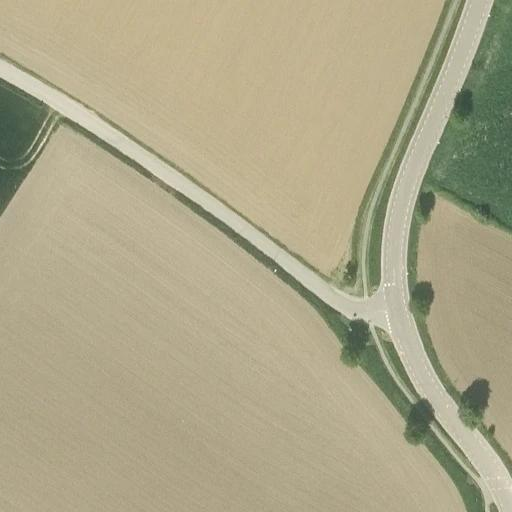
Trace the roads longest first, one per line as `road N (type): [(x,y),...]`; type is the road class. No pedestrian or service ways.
road 1 (unclassified): [(396,307),(359,311),(327,296),(128,149),(0,69)]
road 2 (tertiary): [(396,307),(400,208),(478,0)]
road 3 (tertiary): [(510,511),(492,472),(419,374),(396,307)]
